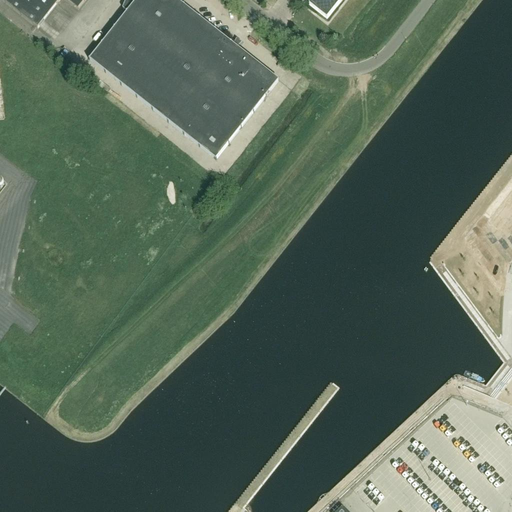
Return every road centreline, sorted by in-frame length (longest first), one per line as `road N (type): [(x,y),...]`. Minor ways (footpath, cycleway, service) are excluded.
road 1 (unknown): [(511,387),(447,390),(317,511)]
road 2 (unclassified): [(240,0),(315,61),(344,71),(377,61),(428,0)]
road 3 (unknown): [(0,289),(19,206),(0,158)]
